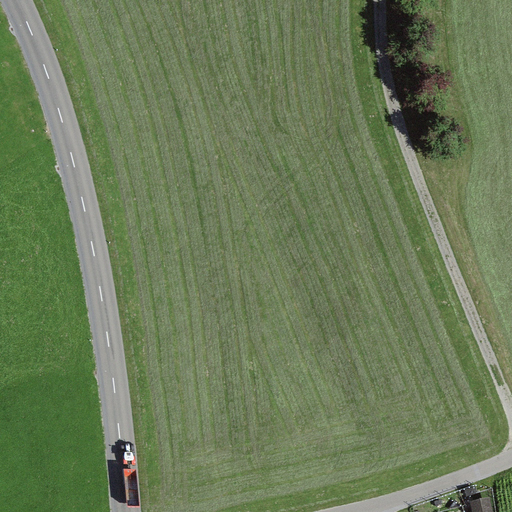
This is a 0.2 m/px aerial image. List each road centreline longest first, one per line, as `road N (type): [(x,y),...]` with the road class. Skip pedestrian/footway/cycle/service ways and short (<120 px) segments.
road 1 (tertiary): [(16,0),(74,161),(98,273),(127,511)]
road 2 (track): [(387,0),(402,117),(511,414)]
road 3 (unclassified): [(364,511),(511,457)]
